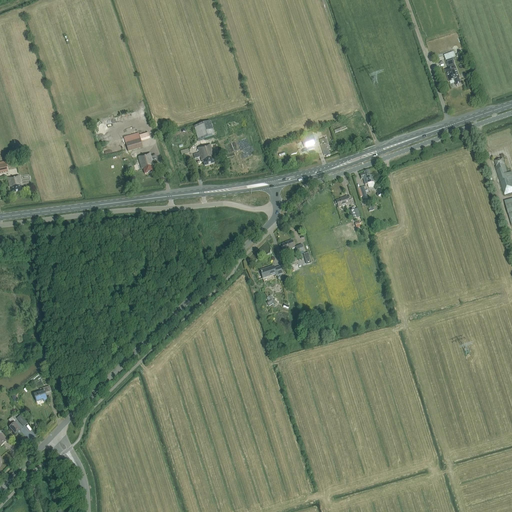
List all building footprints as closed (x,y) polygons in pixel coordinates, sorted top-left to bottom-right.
[(448,70),(445,71),(449,82),(454,80),(456,87),(461,85),(459,79),(460,78),(455,67),(454,64),(452,59),(456,57),(454,52),(444,56),(446,61),(445,61),(448,70)] [(214,136),(210,122),(194,127),(199,141),(214,136)] [(142,148),(139,138),(138,133),(124,138),(124,140),(128,152),(142,148)] [(304,147),(316,144),(314,138),(313,138),(312,134),(308,135),(308,136),(305,137),(306,140),(302,142),(304,147)] [(325,156),(326,158),(330,156),(328,151),(330,151),(326,139),(320,141),(321,145),(324,156),(325,156)] [(210,145),(202,147),(202,148),(198,149),(199,154),(194,155),(195,159),(200,158),(202,163),(203,162),(204,167),(214,164),(213,159),(215,159),(210,145)] [(150,153),(142,156),(142,157),(138,158),(142,170),(143,169),(145,175),(154,172),(152,167),(154,166),(150,153)] [(495,161),(496,167),(505,196),(511,193),(511,172),(508,174),(503,159),(495,161)] [(365,174),(361,176),(362,179),(363,179),(365,186),(368,185),(368,187),(375,185),(372,176),(370,176),(368,171),(364,173),(365,174)] [(16,177),(15,176),(8,178),(10,189),(11,188),(12,194),(22,192),(20,183),(21,183),(20,176),(16,177)] [(367,196),(364,187),(358,189),(360,198),(367,196)] [(336,206),(337,205),(338,209),(349,205),(350,207),(353,206),(351,200),(348,201),(347,197),(341,199),(341,200),(336,202),(335,202),(335,203),(335,205),(336,206)] [(282,245),(284,252),(294,249),(291,241),(288,243),(287,243),(282,245)] [(304,252),(302,246),(295,248),(297,254),(304,252)] [(274,269),(273,267),(261,271),(263,279),(275,275),(276,277),(282,275),(280,268),(274,269)] [(274,300),(271,295),(266,298),(268,302),(266,303),(269,307),(272,305),(273,308),(275,307),(274,305),(277,303),(275,300),(274,300)] [(39,390),(40,393),(34,396),(36,403),(43,401),(43,403),(47,401),(45,394),(50,392),(49,387),(39,390)] [(12,426),(9,428),(15,435),(20,431),(14,424),(16,422),(13,418),(8,421),(12,426)]
